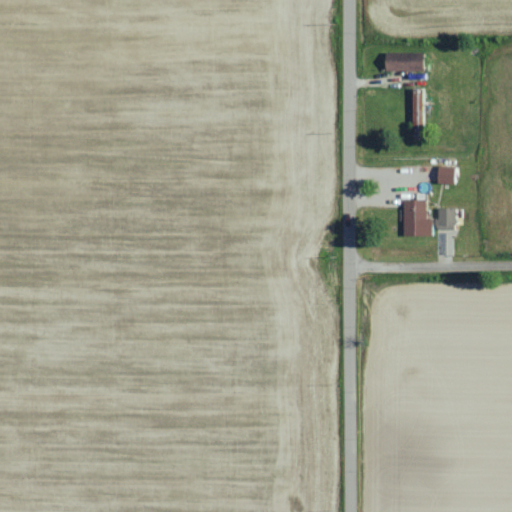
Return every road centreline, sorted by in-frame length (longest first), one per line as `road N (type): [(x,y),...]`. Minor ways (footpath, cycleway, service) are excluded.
road 1 (residential): [(352,511),(351,0)]
road 2 (residential): [(351,270),(511,268)]
